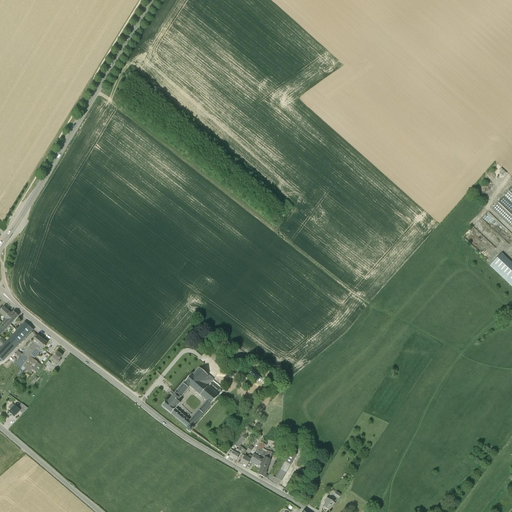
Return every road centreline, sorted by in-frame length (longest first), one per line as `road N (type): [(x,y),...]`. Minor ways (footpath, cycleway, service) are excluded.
road 1 (residential): [(311,511),(175,430),(0,290)]
road 2 (tertiary): [(0,246),(152,0)]
road 3 (track): [(96,91),(274,227)]
road 4 (tertiary): [(99,511),(0,426)]
